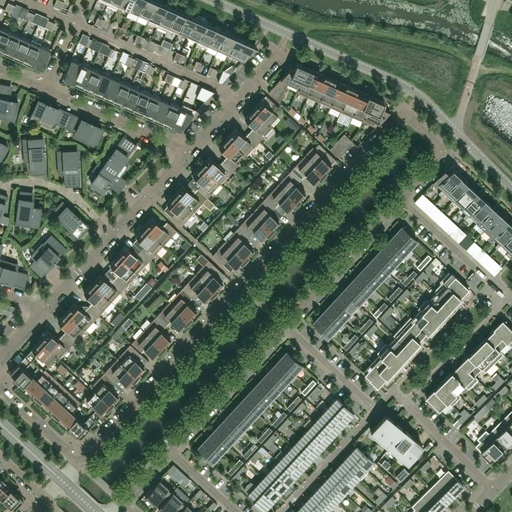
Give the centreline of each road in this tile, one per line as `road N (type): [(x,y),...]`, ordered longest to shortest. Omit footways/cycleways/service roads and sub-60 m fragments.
road 1 (residential): [(398,198),(442,150),(401,112),(78,465)]
road 2 (residential): [(73,23),(238,96)]
road 3 (residential): [(282,324),(398,198)]
road 4 (residential): [(166,450),(282,324)]
road 5 (residential): [(186,152),(45,89)]
road 6 (residential): [(110,235),(56,188),(0,182)]
road 7 (residential): [(492,488),(405,401)]
